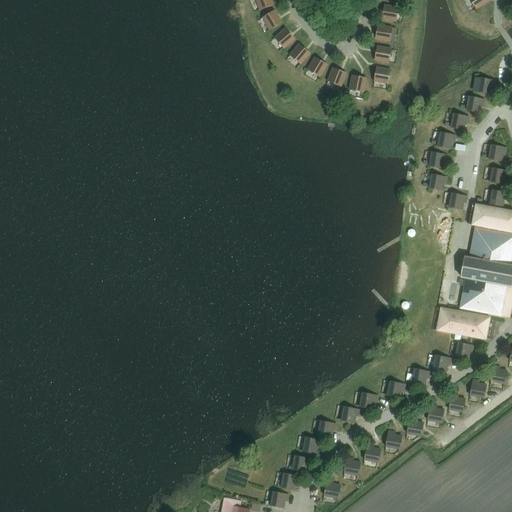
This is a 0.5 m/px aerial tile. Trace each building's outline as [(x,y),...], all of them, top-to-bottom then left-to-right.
[(255,0),(260,11),(274,6),(271,0),(255,0)] [(488,2),(486,0),(469,0),(476,10),(488,2)] [(382,20),(396,22),(399,8),(384,6),(382,20)] [(262,19),(270,31),(282,23),(275,11),(262,19)] [(390,43),(392,28),(378,26),(375,40),(390,43)] [(285,29),(275,38),(284,49),(295,40),(285,29)] [(290,56),(301,65),(310,54),(299,45),(290,56)] [(389,64),(391,49),(377,47),(375,61),(389,64)] [(307,70),(320,78),(327,65),(315,58),(307,70)] [(374,82),(388,85),(391,71),(377,68),(374,82)] [(328,82),(341,87),(346,74),(333,69),(328,82)] [(349,90),(363,93),(366,79),(352,76),(349,90)] [(495,89),(496,82),(480,79),(477,93),(491,95),(492,88),(495,89)] [(484,107),(485,100),(469,98),(466,111),(480,114),(481,107),(484,107)] [(464,131),(465,124),(468,124),(469,118),(453,115),(451,128),(464,131)] [(455,143),(456,136),(440,133),(437,147),(451,149),(452,142),(455,143)] [(488,160),(502,162),(503,155),(506,155),(507,149),(491,146),(488,160)] [(446,163),(448,156),(432,153),(429,167),(442,169),(444,162),(446,163)] [(507,179),(508,172),(492,169),(490,183),(503,185),(504,178),(507,179)] [(446,185),(447,178),(431,175),(429,189),(442,191),(444,184),(446,185)] [(507,201),(508,194),(492,191),(490,205),(503,207),(504,200),(507,201)] [(449,208),(462,210),(464,203),(466,204),(467,197),(451,194),(449,208)] [(511,211),(475,204),(471,226),(476,227),(470,259),(466,258),(462,278),(466,279),(460,313),(441,309),(437,331),(485,340),(488,326),(493,327),(495,319),(490,318),(490,314),(501,316),(506,286),(511,287),(511,281),(511,266),(510,266),(511,255),(511,211)] [(469,360),(470,353),(473,353),(474,346),(458,343),(455,357),(469,360)] [(448,365),(450,366),(451,359),(435,356),(433,370),(446,372),(448,365)] [(505,385),(507,371),(500,370),(501,367),(494,366),(491,382),(505,385)] [(429,379),(430,373),(414,370),(412,383),(425,386),(427,379),(429,379)] [(484,399),(486,385),(479,384),(480,381),(473,380),(470,396),(484,399)] [(387,396),(401,398),(402,391),(404,392),(406,385),(390,382),(387,396)] [(360,407),(373,410),(374,403),(377,403),(378,397),(362,393),(360,407)] [(449,410),(463,413),(465,399),(458,398),(459,395),(452,394),(449,410)] [(442,424),(444,410),(437,409),(438,406),(431,405),(428,421),(442,424)] [(359,417),(360,410),(344,407),(341,421),(355,423),(356,416),(359,417)] [(416,422),(417,419),(410,418),(407,434),(421,437),(423,423),(416,422)] [(318,435),(331,438),(333,431),(335,431),(336,425),(320,422),(318,435)] [(402,436),(395,435),(396,432),(389,431),(386,447),(400,450),(402,436)] [(318,447),(320,448),(321,441),(305,438),(303,452),(316,454),(318,447)] [(365,461),(378,463),(381,450),(374,448),(374,446),(368,445),(365,461)] [(349,454),(349,458),(347,458),(344,474),(358,476),(361,463),(354,461),(355,455),(349,454)] [(306,473),(307,465),(310,466),(311,459),(295,456),(292,470),(306,473)] [(296,483),(298,484),(300,477),(284,474),(281,488),(294,490),(296,483)] [(338,499),(341,485),(334,484),(334,482),(327,480),(324,496),(338,499)] [(285,502),(288,502),(289,495),(273,492),(271,506),(284,509),(285,502)] [(223,498),(222,505),(220,511),(249,511),(250,510),(234,507),(235,501),(223,498)] [(250,509),(259,511),(261,504),(251,502),(250,509)]
